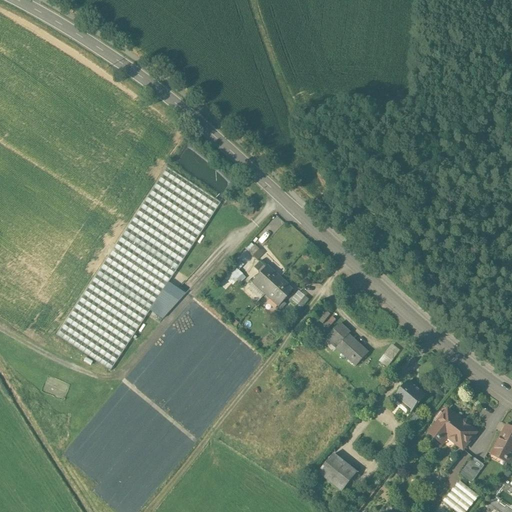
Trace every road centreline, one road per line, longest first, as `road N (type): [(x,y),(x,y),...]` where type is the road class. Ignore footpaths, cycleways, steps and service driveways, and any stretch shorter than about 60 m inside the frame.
road 1 (secondary): [(16,0),(179,107),(425,329),(511,395)]
road 2 (track): [(348,258),(253,0)]
